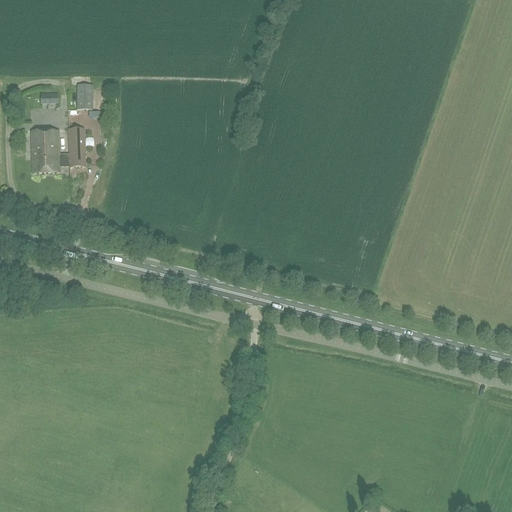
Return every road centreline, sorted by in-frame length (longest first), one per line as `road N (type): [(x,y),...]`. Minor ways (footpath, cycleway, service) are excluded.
road 1 (primary): [(511,362),(0,234)]
road 2 (unclassified): [(511,387),(253,324)]
road 3 (unclassified): [(0,262),(253,324)]
road 4 (track): [(20,198),(10,180),(9,100),(45,81)]
